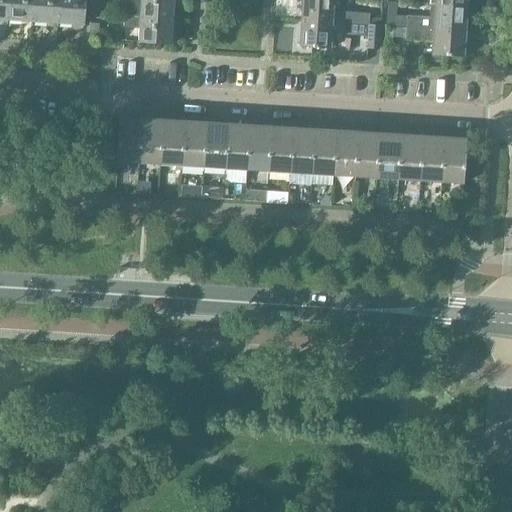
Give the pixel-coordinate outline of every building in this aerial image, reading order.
[(0,0),(0,19),(8,20),(9,0),(0,0)] [(9,0),(8,20),(33,21),(33,0),(9,0)] [(33,0),(33,21),(58,23),(59,0),(33,0)] [(59,0),(58,23),(84,25),(85,0),(59,0)] [(100,0),(91,0),(91,13),(100,14),(100,0)] [(132,3),(131,16),(173,19),(174,0),(125,0),(125,2),(132,3)] [(301,0),(301,21),(369,25),(369,24),(369,18),(370,14),(334,12),(334,0),(301,0)] [(387,5),(387,16),(395,16),(395,5),(387,5)] [(407,16),(406,28),(466,31),(468,7),(435,5),(431,5),(430,18),(407,16)] [(173,19),(131,16),(125,15),(124,27),(140,28),(139,42),(171,44),(173,19)] [(301,21),(299,46),(331,49),(336,49),(337,35),(349,36),(368,37),(367,49),(379,49),(381,26),(369,25),(301,21)] [(90,23),(89,39),(98,39),(99,24),(90,23)] [(466,31),(406,28),(406,39),(433,41),(432,55),(441,56),(464,57),(466,31)] [(432,55),(431,63),(441,64),(441,56),(432,55)] [(116,162),(139,164),(141,118),(119,116),(116,162)] [(139,164),(160,165),(163,119),(141,118),(139,164)] [(160,165),(182,166),(185,121),(163,119),(160,165)] [(182,166),(203,168),(206,122),(185,121),(182,166)] [(203,168),(225,169),(228,123),(206,122),(203,168)] [(225,169),(247,170),(250,125),(228,123),(225,169)] [(247,170),(268,172),(271,126),(250,125),(247,170)] [(268,172),(290,173),(293,127),(271,126),(268,172)] [(290,173),(312,175),(314,129),(293,127),(290,173)] [(312,175),(333,176),(336,130),(314,129),(312,175)] [(333,176),(355,177),(358,131),(336,130),(333,176)] [(355,177),(376,179),(379,133),(358,131),(355,177)] [(376,179),(398,180),(401,134),(379,133),(376,179)] [(398,180),(420,181),(423,136),(401,134),(398,180)] [(420,181),(441,183),(444,137),(423,136),(420,181)] [(444,137),(441,183),(463,184),(466,138),(444,137)] [(319,206),(330,207),(331,197),(324,196),(319,201),(319,206)] [(136,268),(120,267),(120,274),(136,275),(136,268)]
